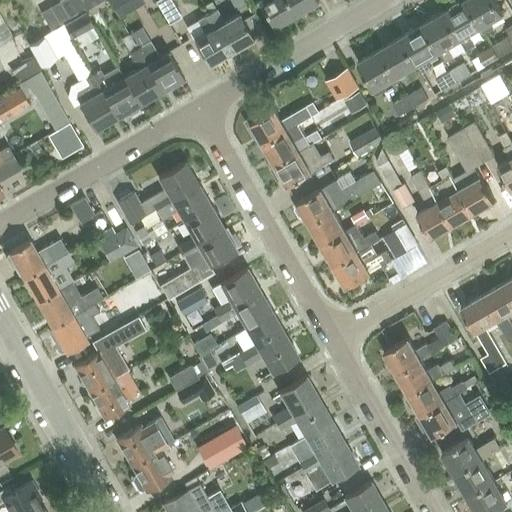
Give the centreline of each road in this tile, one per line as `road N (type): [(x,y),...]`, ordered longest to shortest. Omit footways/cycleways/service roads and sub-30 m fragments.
road 1 (residential): [(330,339),(199,110)]
road 2 (residential): [(0,223),(199,110)]
road 3 (residential): [(111,511),(0,311)]
road 4 (residential): [(199,110),(384,0)]
road 5 (residential): [(330,339),(511,234)]
road 6 (residential): [(431,511),(330,339)]
